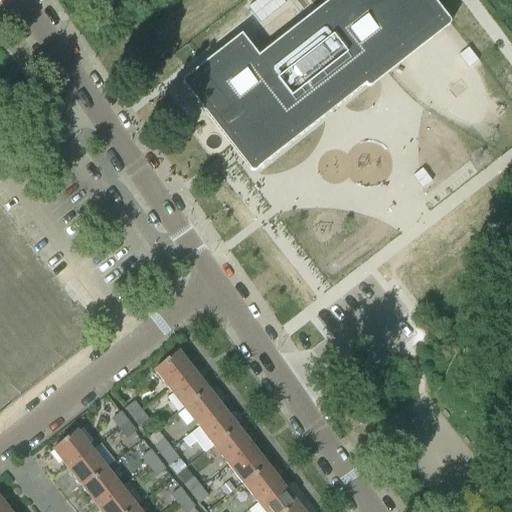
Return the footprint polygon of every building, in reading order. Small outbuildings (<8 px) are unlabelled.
[(174,0),(117,39),(135,64),(205,16),(193,0),(174,0)] [(364,87),(448,22),(430,0),(331,0),(257,58),(240,36),(183,81),(255,172),(364,87)] [(46,311),(54,305),(0,235),(0,389),(67,338),(46,311)] [(168,392),(193,372),(177,353),(153,372),(168,392)] [(193,372),(168,392),(183,410),(208,391),(193,372)] [(208,391),(183,410),(198,429),(222,410),(208,391)] [(125,410),(132,419),(141,413),(134,403),(125,410)] [(204,455),(212,448),(237,429),(222,410),(198,429),(183,441),(188,449),(195,443),(204,455)] [(132,419),(139,429),(148,422),(141,413),(132,419)] [(119,430),(127,423),(120,414),(111,421),(119,430)] [(134,432),(127,423),(119,430),(126,439),(134,432)] [(237,429),(212,448),(227,467),(252,448),(237,429)] [(66,470),(91,451),(76,432),(51,451),(66,470)] [(155,448),(162,457),(171,451),(163,441),(155,448)] [(252,448),(227,467),(242,486),(267,467),(252,448)] [(106,470),(91,451),(66,470),(81,489),(106,470)] [(162,457),(169,467),(178,460),(171,451),(162,457)] [(141,459),(148,468),(157,461),(150,452),(141,459)] [(155,477),(164,470),(157,461),(148,468),(155,477)] [(267,467),(242,486),(257,505),(281,486),(267,467)] [(106,470),(81,489),(96,508),(121,489),(106,470)] [(191,495),(200,489),(193,479),(184,486),(191,495)] [(228,483),(220,490),(226,498),(234,491),(228,483)] [(281,486),(257,505),(262,511),(286,511),(296,505),(281,486)] [(130,511),(135,508),(121,489),(96,508),(98,511),(130,511)] [(207,498),(200,489),(191,495),(199,504),(207,498)] [(170,497),(178,506),(186,499),(179,490),(170,497)] [(182,511),(188,511),(194,508),(193,508),(186,499),(178,506),(182,511)] [(0,511),(8,511),(0,501),(0,511)]
